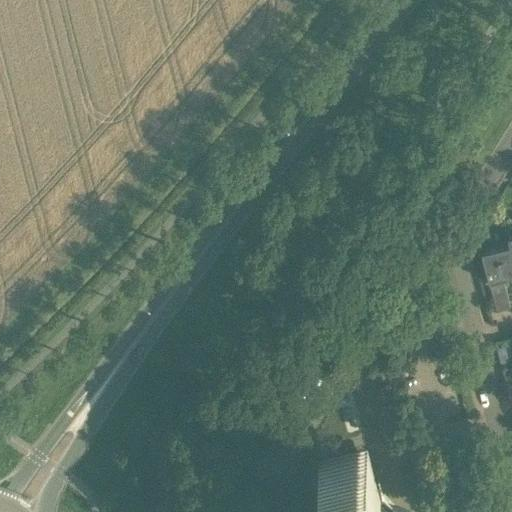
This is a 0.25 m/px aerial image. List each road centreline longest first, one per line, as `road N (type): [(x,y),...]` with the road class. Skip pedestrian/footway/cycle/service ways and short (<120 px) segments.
road 1 (primary): [(400,0),(109,375)]
road 2 (residential): [(511,462),(459,242),(464,217),(511,142)]
road 3 (primary): [(109,375),(0,503)]
road 4 (primary): [(44,511),(109,375)]
road 5 (unknown): [(413,338),(388,274),(345,284),(340,300)]
